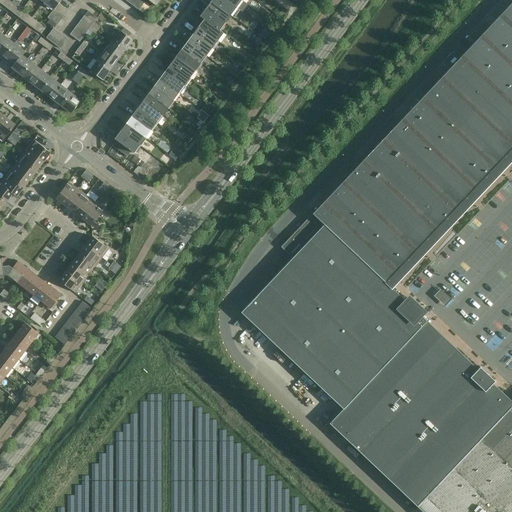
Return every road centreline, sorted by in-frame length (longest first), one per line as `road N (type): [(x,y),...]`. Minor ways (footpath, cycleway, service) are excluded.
road 1 (unclassified): [(397,511),(251,375),(221,328),(229,296),(260,245),(490,0)]
road 2 (secondary): [(223,181),(359,0)]
road 3 (secondary): [(0,473),(137,295)]
road 4 (residential): [(34,201),(75,232),(44,274),(73,298),(49,328)]
road 5 (residential): [(76,146),(155,40)]
